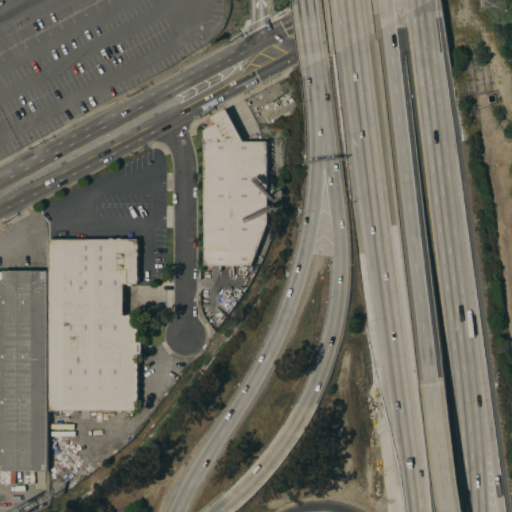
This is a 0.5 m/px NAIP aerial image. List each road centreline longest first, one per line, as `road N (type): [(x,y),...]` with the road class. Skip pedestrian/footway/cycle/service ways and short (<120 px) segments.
road 1 (motorway): [(470,511),(413,0)]
road 2 (motorway): [(329,167),(340,256),(325,354),(282,443),(237,495)]
road 3 (motorway): [(427,367),(391,58)]
road 4 (motorway): [(303,254),(255,378),(172,511)]
road 5 (motorway): [(381,253),(414,511)]
road 6 (motorway): [(350,0),(381,253)]
road 7 (residential): [(164,110),(185,168),(186,337)]
road 8 (primary): [(0,195),(164,110)]
road 9 (motorway): [(307,0),(329,167)]
road 10 (motorway): [(445,511),(427,367)]
